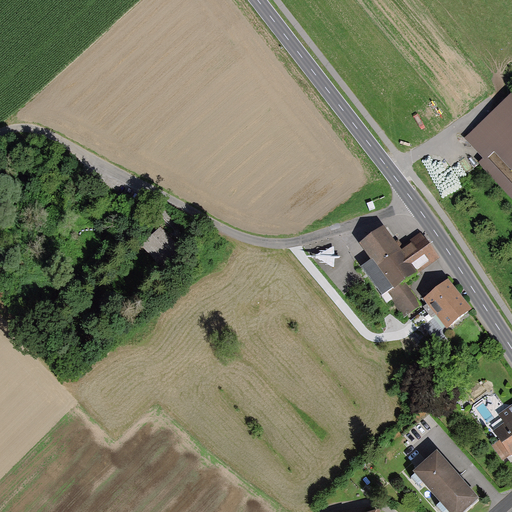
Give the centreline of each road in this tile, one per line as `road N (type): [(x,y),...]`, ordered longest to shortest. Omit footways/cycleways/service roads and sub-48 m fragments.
road 1 (primary): [(257,0),(412,199),(511,348)]
road 2 (track): [(511,320),(453,230),(275,0)]
road 3 (track): [(412,199),(303,242),(268,244),(235,236),(121,174)]
road 4 (track): [(0,132),(44,132),(121,174)]
